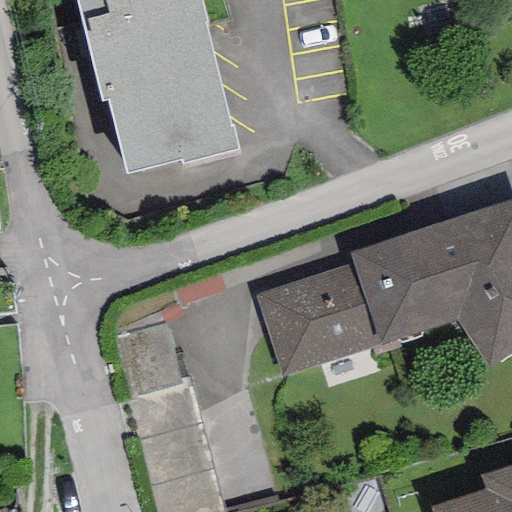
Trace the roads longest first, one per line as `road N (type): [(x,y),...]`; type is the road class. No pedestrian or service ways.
road 1 (residential): [(67,292),(511,140)]
road 2 (residential): [(0,46),(67,292)]
road 3 (residential): [(67,292),(120,511)]
